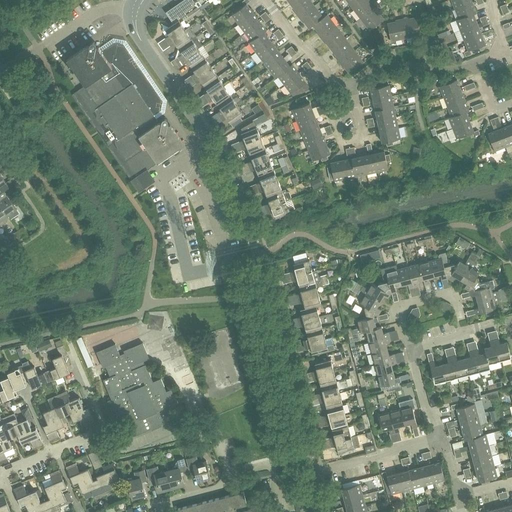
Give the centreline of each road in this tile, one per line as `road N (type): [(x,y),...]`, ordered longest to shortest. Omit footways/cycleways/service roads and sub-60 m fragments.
road 1 (unclassified): [(307,454),(232,184),(137,35)]
road 2 (residential): [(54,449),(103,422),(66,335)]
road 3 (residential): [(311,473),(443,438)]
road 4 (residential): [(323,96),(343,145),(363,140),(351,83)]
road 5 (residential): [(351,83),(381,62),(452,69),(473,61)]
road 6 (residential): [(411,347),(402,313),(445,295),(455,299),(464,333)]
road 7 (residential): [(351,83),(333,82),(264,0)]
